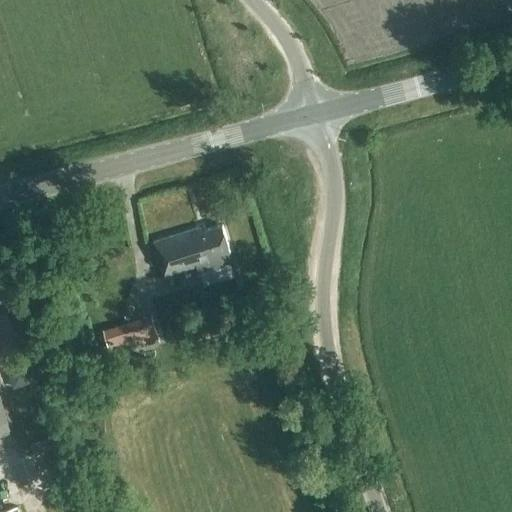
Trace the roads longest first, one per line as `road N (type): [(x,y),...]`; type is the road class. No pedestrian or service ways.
road 1 (tertiary): [(378,511),(326,342),(322,297),(334,192),(314,117)]
road 2 (tertiary): [(314,117),(0,198)]
road 3 (tertiary): [(314,117),(511,63)]
road 4 (tertiary): [(314,117),(306,77),(255,0)]
